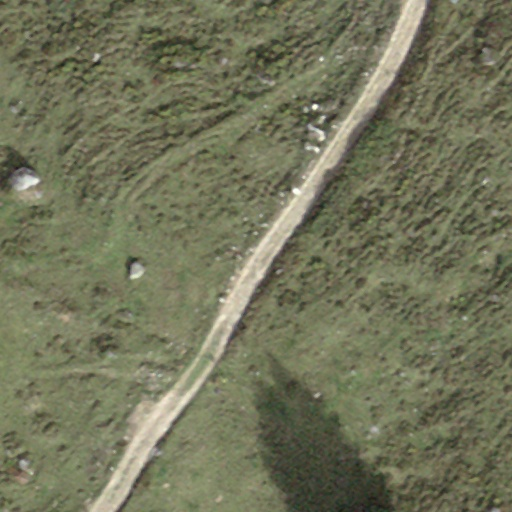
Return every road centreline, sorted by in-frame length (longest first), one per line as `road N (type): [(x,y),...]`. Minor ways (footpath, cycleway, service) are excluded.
road 1 (track): [(209,360),(380,88),(419,0)]
road 2 (track): [(104,511),(158,421),(209,360)]
